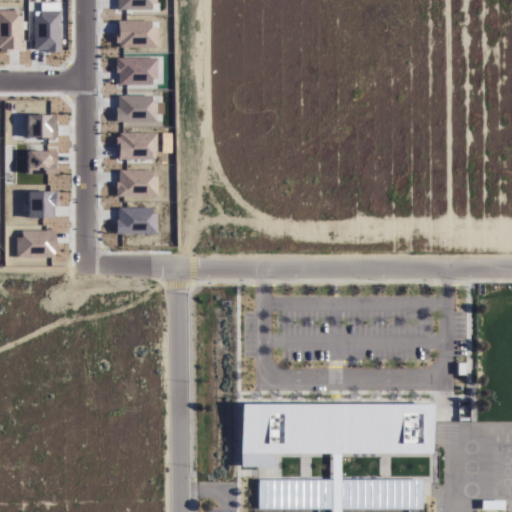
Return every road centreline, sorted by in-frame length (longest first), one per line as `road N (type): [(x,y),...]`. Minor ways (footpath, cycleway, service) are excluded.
road 1 (residential): [(82,0),(84,264),(184,265)]
road 2 (residential): [(184,265),(511,266)]
road 3 (residential): [(184,265),(186,511)]
